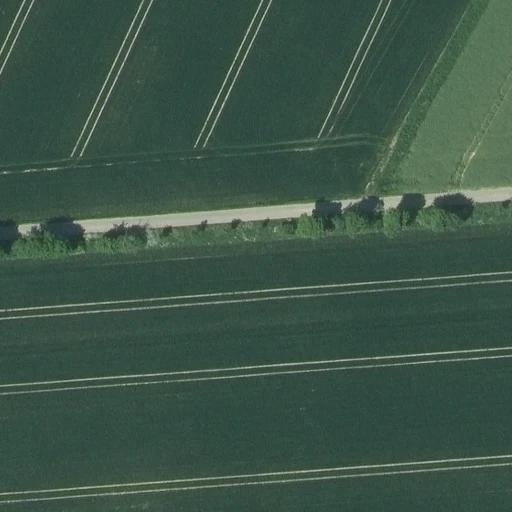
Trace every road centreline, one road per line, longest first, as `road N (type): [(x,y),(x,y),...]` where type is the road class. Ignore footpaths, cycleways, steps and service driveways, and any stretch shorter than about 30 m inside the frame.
road 1 (track): [(511,195),(0,235)]
road 2 (track): [(481,0),(366,206)]
